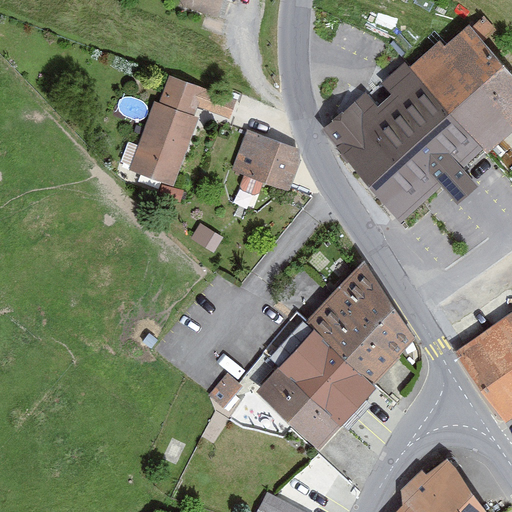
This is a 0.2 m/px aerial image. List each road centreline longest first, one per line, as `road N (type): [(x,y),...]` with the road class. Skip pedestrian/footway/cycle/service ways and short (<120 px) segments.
road 1 (tertiary): [(453,378),(338,188),(302,112),(293,58),(298,0)]
road 2 (tertiary): [(453,378),(369,511)]
